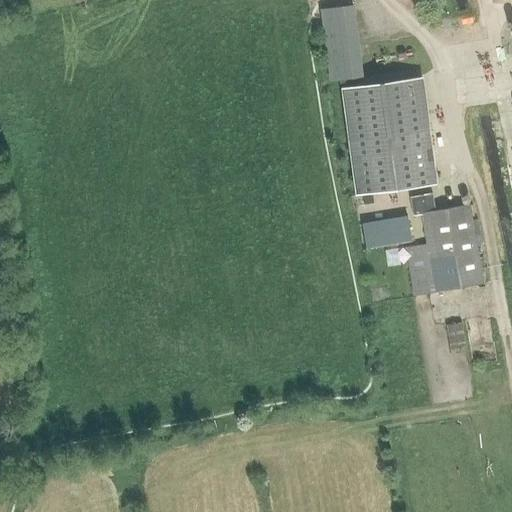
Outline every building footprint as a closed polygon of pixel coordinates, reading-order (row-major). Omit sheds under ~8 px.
[(320,9),(330,82),(363,78),(353,5),(320,9)] [(422,77),(340,88),(354,195),(436,184),(422,77)] [(404,247),(413,296),(483,284),(469,204),(435,210),(432,193),(410,197),(413,215),(420,214),(426,244),(404,247)] [(399,218),(352,226),(356,250),(403,242),(399,218)] [(445,325),(449,350),(465,347),(461,323),(445,325)]
